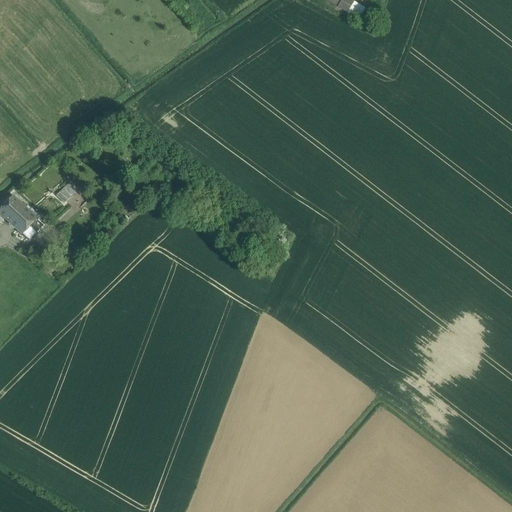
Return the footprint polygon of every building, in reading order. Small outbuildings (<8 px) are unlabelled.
[(353,2),(349,0),(341,0),(338,7),(341,8),(341,9),(342,9),(344,10),(343,10),(344,11),(346,12),(347,12),(348,12),(347,11),(348,10),(349,10),(349,9),(351,6),(352,5),(351,5),(352,3),(353,3),(353,2)] [(366,10),(353,2),(353,3),(352,3),(351,5),(352,5),(351,6),(349,9),(349,10),(348,10),(347,11),(348,12),(347,12),(359,20),(366,10)] [(83,186),(77,178),(73,182),(80,189),(83,186)] [(71,182),(59,193),(66,201),(79,190),(71,182)] [(66,201),(59,193),(56,196),(64,203),(66,201)] [(25,208),(13,197),(0,211),(0,213),(5,218),(22,233),(30,225),(36,218),(29,211),(30,209),(27,206),(25,208)] [(38,233),(30,225),(22,233),(30,241),(38,233)] [(36,255),(31,251),(26,256),(32,261),(36,255)] [(85,260),(79,255),(75,259),(81,264),(85,260)]
